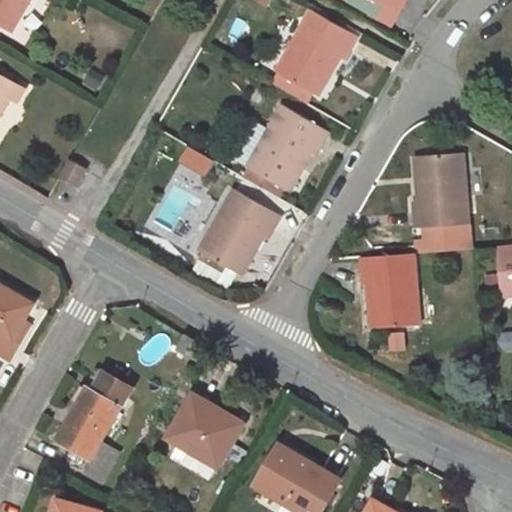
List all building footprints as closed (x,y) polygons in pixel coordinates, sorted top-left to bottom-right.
[(0,0),(0,24),(12,32),(29,0),(0,0)] [(344,0),(390,27),(405,0),(344,0)] [(358,35),(313,9),(276,72),(277,73),(315,94),(328,72),(331,74),(341,57),(345,60),(358,35)] [(20,79),(0,67),(0,73),(17,84),(20,79)] [(102,74),(91,67),(83,79),(95,86),(102,74)] [(318,96),(331,74),(328,72),(315,94),(318,96)] [(17,84),(0,73),(0,113),(8,99),(16,104),(25,88),(17,84)] [(315,94),(277,73),(271,84),(308,105),(315,94)] [(99,109),(90,103),(85,112),(95,117),(99,109)] [(330,131),(283,105),(269,130),(248,166),(247,167),(248,168),(287,190),(300,167),(303,169),(312,153),(317,155),(330,131)] [(269,130),(249,119),(229,154),(248,166),(269,130)] [(464,153),(452,153),(419,156),(421,183),(417,183),(418,203),(414,203),(416,228),(431,227),(440,227),(456,225),(470,224),(464,153)] [(86,170),(68,161),(59,179),(76,188),(86,170)] [(313,175),(303,169),(300,167),(287,190),(290,192),(300,198),(313,175)] [(287,190),(248,168),(243,178),(282,200),(287,190)] [(282,215),(235,189),(199,251),(202,253),(242,275),(265,234),(269,237),(282,215)] [(456,225),(440,227),(441,238),(457,236),(456,225)] [(441,238),(440,227),(431,227),(432,238),(441,238)] [(227,267),(202,253),(198,260),(223,274),(227,267)] [(415,253),(361,257),(363,282),(367,282),(369,302),(373,302),(375,328),(420,325),(415,253)] [(511,273),(495,274),(497,298),(499,298),(511,296),(511,273)] [(497,298),(495,274),(484,274),(486,299),(497,298)] [(19,295),(0,283),(0,354),(6,358),(16,340),(13,339),(24,322),(33,306),(18,297),(19,295)] [(511,310),(511,296),(499,298),(500,312),(511,310)] [(30,326),(24,322),(13,339),(16,340),(6,358),(10,360),(30,326)] [(511,331),(503,332),(498,343),(504,352),(511,351),(511,331)] [(178,349),(191,356),(199,343),(186,335),(178,349)] [(132,387),(104,371),(93,389),(111,401),(108,406),(118,411),(121,406),(132,387)] [(93,389),(88,387),(80,401),(84,404),(93,389)] [(118,411),(108,406),(111,401),(93,389),(84,404),(80,401),(58,439),(90,458),(118,411)] [(215,406),(193,394),(168,437),(179,444),(200,456),(218,466),(218,467),(225,454),(232,444),(240,431),(211,414),(215,406)] [(243,423),(215,406),(211,414),(240,431),(243,423)] [(120,452),(101,441),(83,473),(101,484),(120,452)] [(321,511),(341,480),(281,443),(256,484),(303,511),(321,511)] [(200,456),(179,444),(171,457),(193,469),(200,456)] [(244,450),(232,444),(225,454),(237,461),(244,450)] [(218,466),(200,456),(193,469),(210,479),(218,466)] [(102,511),(103,511),(57,499),(53,511),(102,511)] [(396,511),(374,500),(367,511),(396,511)]
